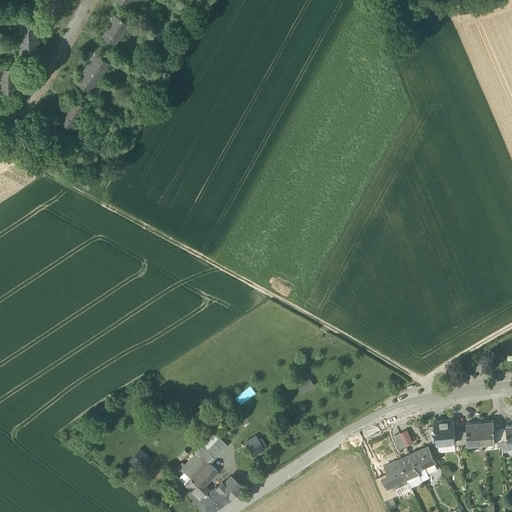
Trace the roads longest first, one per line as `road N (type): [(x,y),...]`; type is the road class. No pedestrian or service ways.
road 1 (track): [(418,380),(0,150)]
road 2 (tertiary): [(229,511),(391,413),(511,386)]
